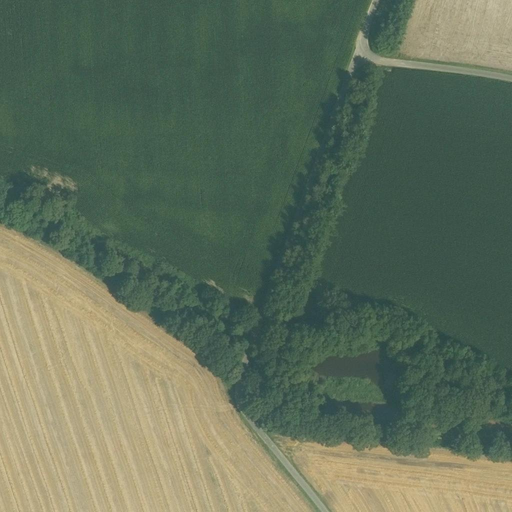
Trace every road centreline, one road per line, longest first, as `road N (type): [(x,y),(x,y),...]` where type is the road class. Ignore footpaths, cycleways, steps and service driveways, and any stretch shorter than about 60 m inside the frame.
road 1 (residential): [(357,49),(239,372),(238,396),(324,511)]
road 2 (residential): [(357,49),(511,74)]
